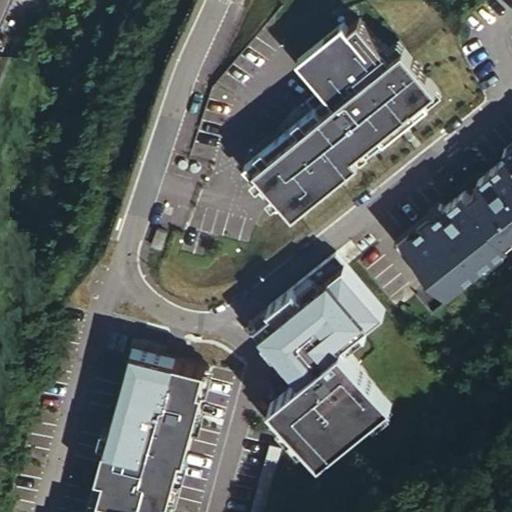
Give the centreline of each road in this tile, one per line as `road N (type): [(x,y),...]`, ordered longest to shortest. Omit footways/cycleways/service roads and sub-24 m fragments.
road 1 (unclassified): [(126,241),(132,279),(158,312),(205,322),(232,313),(511,95)]
road 2 (unclassified): [(126,241),(42,511)]
road 3 (unclassified): [(217,0),(126,241)]
